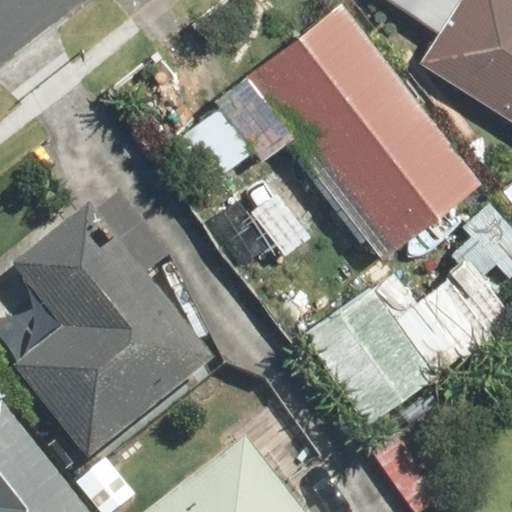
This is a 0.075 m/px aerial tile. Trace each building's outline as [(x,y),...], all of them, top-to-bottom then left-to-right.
[(511,0),(463,0),(428,55),(511,109),(511,0)] [(432,239),(389,62),(289,86),(332,263),(432,239)] [(193,114),(160,138),(201,194),(234,171),(193,114)] [(511,217),(493,195),(465,220),(511,272),(511,217)] [(217,361),(94,211),(22,269),(66,323),(20,360),(97,455),(143,418),(145,419),(217,361)] [(373,282),(310,327),(374,417),(437,372),(373,282)] [(0,406),(0,511),(90,511),(1,406),(0,406)] [(398,434),(372,452),(414,511),(425,511),(444,499),(398,434)] [(297,511),(246,441),(146,511),(297,511)]
